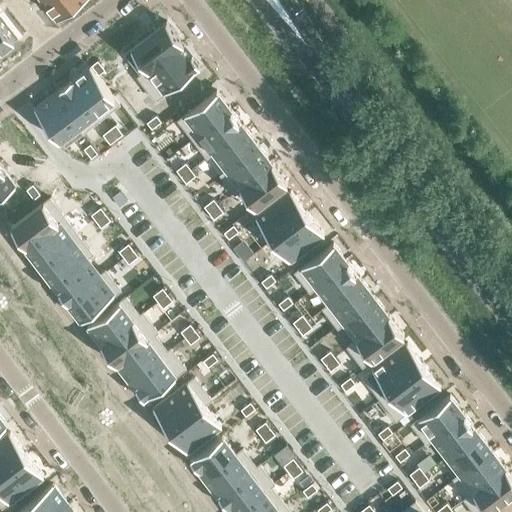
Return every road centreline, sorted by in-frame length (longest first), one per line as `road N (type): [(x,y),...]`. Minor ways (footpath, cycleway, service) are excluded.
road 1 (residential): [(194,0),(511,412)]
road 2 (tertiary): [(511,315),(286,18)]
road 3 (residential): [(115,511),(0,361)]
